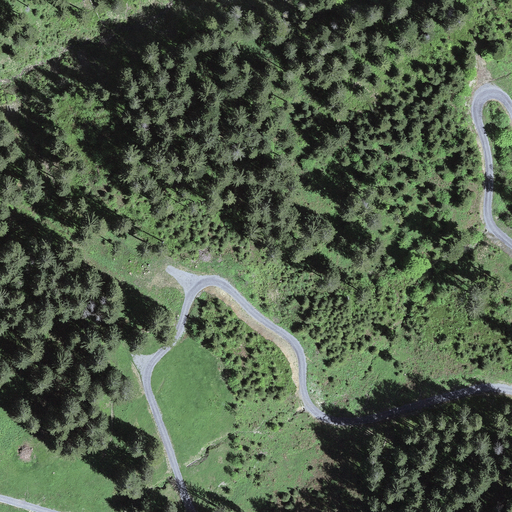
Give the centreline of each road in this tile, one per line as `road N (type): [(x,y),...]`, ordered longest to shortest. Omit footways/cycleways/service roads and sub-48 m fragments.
road 1 (track): [(190,511),(147,384),(154,359),(179,333),(191,290),(204,279),(221,280),(294,341),(312,412),(337,422),(456,393),(511,390)]
road 2 (track): [(511,244),(491,227),(489,161),(476,105),(488,93),(511,111)]
